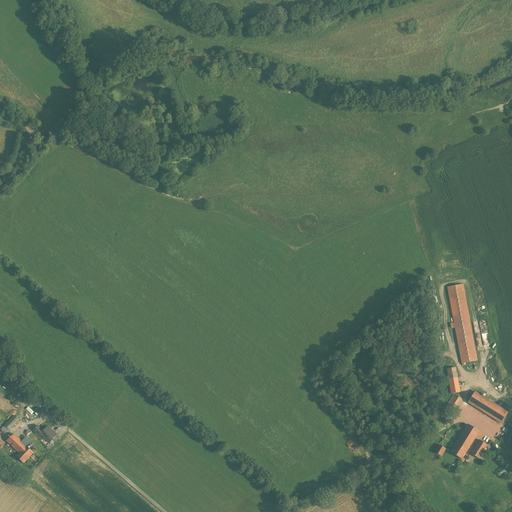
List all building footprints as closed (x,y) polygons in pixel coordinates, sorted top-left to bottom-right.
[(477,361),(462,285),(448,288),(454,323),(452,324),(453,328),(455,328),(462,363),(477,361)] [(455,368),(447,369),(449,379),(457,377),(455,368)] [(508,413),(475,392),(468,402),(501,423),(508,413)] [(461,399),(454,394),(445,408),(452,412),(461,399)] [(14,416),(5,426),(9,430),(18,420),(14,416)] [(468,425),(451,452),(462,459),(479,432),(468,425)] [(43,431),(38,426),(34,430),(38,434),(39,433),(40,434),(43,431)] [(57,435),(47,427),(43,431),(40,434),(49,443),(57,435)] [(33,453),(13,434),(7,441),(19,453),(16,456),(24,463),(33,453)] [(479,440),(470,454),(479,459),(488,445),(479,440)] [(446,449),(439,445),(434,452),(441,456),(446,449)]
